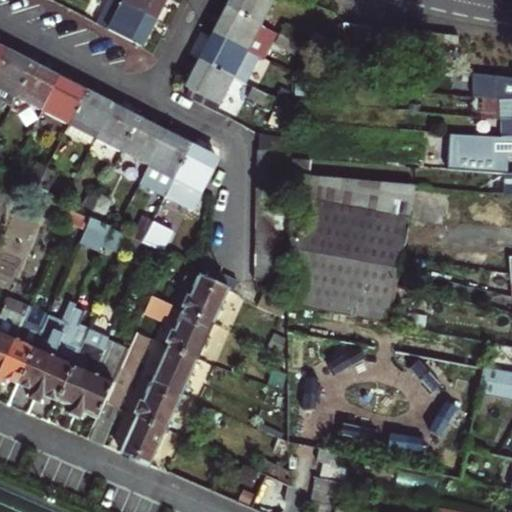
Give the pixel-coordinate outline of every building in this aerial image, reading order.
[(155,19),(118,0),(109,0),(97,24),(141,46),(149,31),(155,19)] [(165,0),(118,0),(155,19),(163,4),(165,0)] [(274,0),(232,0),(228,9),(261,26),(274,0)] [(215,35),(247,52),(257,57),(265,61),(278,35),(261,26),(228,9),(222,21),(215,35)] [(404,62),(417,63),(430,64),(442,66),(455,67),(459,38),(446,36),(433,34),(420,33),(407,31),(395,30),(382,28),(369,27),(356,25),(343,23),(340,55),(353,56),(366,58),(379,59),(392,60),(404,62)] [(284,24),(279,35),(298,45),(303,34),(284,24)] [(247,52),(215,35),(209,46),(201,61),(234,78),(243,83),(257,57),(247,52)] [(298,45),(279,35),(274,46),(293,55),(298,45)] [(6,51),(0,62),(0,104),(9,110),(15,97),(32,65),(18,58),(6,51)] [(189,89),(220,104),(234,78),(201,61),(194,76),(187,88),(189,89)] [(45,71),(32,65),(15,97),(42,111),(58,78),(45,71)] [(474,97),(499,100),(511,100),(511,78),(473,74),(474,97)] [(68,125),(85,92),(71,84),(58,78),(42,111),(68,125)] [(257,78),(252,88),(270,97),(275,87),(257,78)] [(270,97),(252,88),(247,97),(265,107),(270,97)] [(220,104),(189,89),(185,96),(216,112),(220,104)] [(97,98),(85,92),(68,125),(95,138),(111,105),(97,98)] [(511,100),(499,100),(499,107),(511,108),(511,100)] [(123,112),(111,105),(95,138),(122,152),(138,119),(123,112)] [(148,165),(164,133),(150,125),(138,119),(122,152),(148,165)] [(511,119),(503,119),(504,137),(511,137),(511,119)] [(176,139),(164,133),(148,165),(139,184),(165,197),(191,147),(176,139)] [(511,137),(504,137),(451,134),(448,169),(503,174),(508,174),(507,157),(511,157),(511,137)] [(285,268),(285,255),(285,242),(285,229),(286,216),(286,204),(286,192),(287,178),(287,166),(287,152),(288,139),(257,138),(257,152),(256,165),(256,178),(256,191),(255,203),(255,216),(255,229),(255,241),(255,254),(254,267),(254,280),(285,281),(285,268)] [(204,153),(191,147),(165,197),(191,211),(201,193),(218,160),(204,153)] [(310,162),(293,161),(292,173),(309,174),(310,162)] [(37,187),(46,169),(36,164),(28,182),(37,187)] [(56,175),(46,169),(37,187),(48,192),(56,175)] [(511,174),(508,174),(503,174),(501,192),(511,192),(511,174)] [(418,185),(298,176),(289,295),(288,306),(396,326),(410,235),(413,218),(418,185)] [(0,181),(0,213),(10,184),(0,181)] [(91,212),(100,195),(90,190),(81,207),(91,212)] [(110,200),(100,195),(91,212),(101,217),(110,200)] [(71,210),(48,200),(43,213),(65,223),(71,210)] [(71,210),(65,223),(85,231),(91,219),(89,218),(71,210)] [(144,239),(151,225),(152,222),(143,217),(134,235),(144,239)] [(100,251),(110,227),(91,219),(85,231),(80,242),(100,251)] [(171,234),(151,225),(144,239),(143,241),(164,250),(171,234)] [(188,305),(184,314),(199,321),(220,275),(205,268),(200,277),(189,272),(180,291),(192,296),(188,305)] [(238,283),(220,275),(199,321),(214,326),(220,311),(229,292),(233,295),(238,283)] [(279,319),(285,305),(262,294),(256,307),(279,319)] [(164,322),(171,307),(168,306),(151,298),(145,313),(164,322)] [(12,341),(27,308),(8,300),(0,317),(0,364),(1,362),(4,363),(14,342),(12,341)] [(10,383),(16,386),(47,316),(27,308),(12,341),(14,342),(4,363),(1,362),(0,364),(0,385),(0,386),(3,380),(10,383)] [(56,402),(80,350),(70,345),(83,315),(73,310),(67,324),(51,358),(49,357),(40,377),(44,379),(35,400),(40,403),(43,397),(46,398),(56,402)] [(101,336),(108,339),(120,314),(113,311),(101,336)] [(166,342),(164,346),(183,355),(199,321),(184,314),(178,327),(175,326),(173,329),(172,332),(175,333),(170,344),(166,342)] [(47,316),(16,386),(26,390),(30,391),(27,397),(35,400),(44,379),(40,377),(49,357),(51,358),(67,324),(47,316)] [(206,342),(214,326),(199,321),(183,355),(202,363),(205,359),(200,357),(206,342)] [(67,415),(71,416),(80,395),(84,397),(93,376),(92,375),(102,352),(107,342),(88,333),(80,350),(56,402),(65,406),(70,408),(67,415)] [(127,352),(119,369),(133,375),(147,340),(135,335),(127,352)] [(98,417),(103,404),(119,369),(127,352),(107,342),(102,352),(92,375),(93,376),(84,397),(80,395),(71,416),(79,420),(82,414),(87,416),(97,420),(98,417)] [(168,390),(183,355),(164,346),(162,351),(166,353),(159,369),(153,383),(168,390)] [(200,368),(202,363),(183,355),(168,390),(182,396),(189,380),(195,366),(200,368)] [(239,367),(222,358),(218,367),(235,375),(239,367)] [(479,393),(511,398),(511,372),(484,367),(479,393)] [(119,369),(103,404),(118,411),(133,375),(119,369)] [(134,412),(131,417),(151,426),(168,390),(153,383),(145,400),(139,414),(134,412)] [(182,396),(168,390),(151,426),(170,434),(172,429),(168,427),(173,415),(182,396)] [(103,404),(98,417),(112,424),(118,411),(103,404)] [(112,424),(98,417),(97,420),(87,441),(102,447),(112,424)] [(128,438),(120,455),(135,461),(151,426),(131,417),(129,421),(134,424),(128,438)] [(170,434),(151,426),(135,461),(149,468),(156,453),(163,436),(168,439),(170,434)] [(466,450),(511,460),(511,439),(470,431),(466,450)] [(316,478),(323,479),(341,483),(349,484),(352,468),(326,464),(328,452),(319,450),(313,477),(316,478)] [(316,478),(314,491),(338,496),(341,483),(323,479),(316,478)] [(349,484),(341,483),(338,496),(336,507),(356,511),(360,487),(349,484)] [(338,496),(314,491),(311,502),(336,507),(338,496)] [(335,511),(336,507),(311,502),(309,511),(335,511)]
